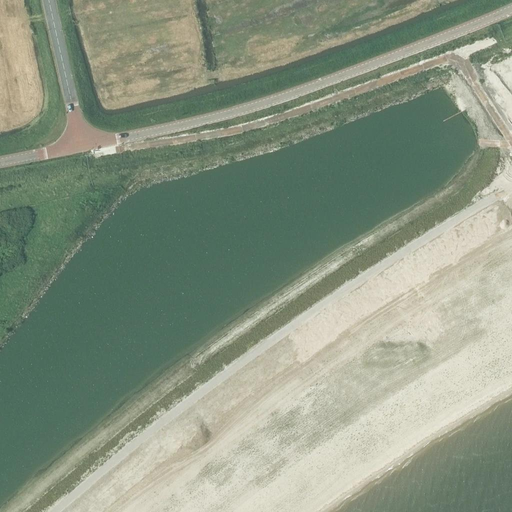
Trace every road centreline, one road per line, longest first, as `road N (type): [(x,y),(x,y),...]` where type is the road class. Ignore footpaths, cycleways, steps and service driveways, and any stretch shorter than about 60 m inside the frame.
road 1 (track): [(511,188),(304,319),(60,511)]
road 2 (tertiary): [(81,144),(314,87),(511,8)]
road 3 (tertiary): [(81,144),(48,0)]
